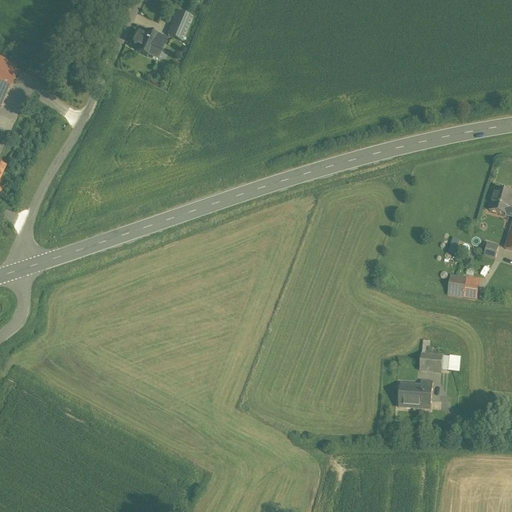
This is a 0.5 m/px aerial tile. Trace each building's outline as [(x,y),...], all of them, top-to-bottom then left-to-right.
[(191,19),(178,14),(169,36),(182,41),(191,19)] [(165,43),(144,34),(136,52),(153,60),(157,52),(160,54),(165,43)] [(0,106),(1,107),(0,107),(1,107),(6,98),(5,98),(9,89),(10,90),(14,80),(13,80),(5,76),(5,75),(4,75),(0,73),(0,106)] [(511,203),(511,194),(497,190),(490,213),(511,219),(511,212),(510,211),(511,203)] [(455,238),(450,252),(458,255),(462,240),(455,238)] [(488,244),(485,256),(496,259),(499,247),(488,244)] [(448,297),(464,299),(465,290),(466,283),(450,281),(448,297)] [(465,290),(464,299),(478,301),(479,292),(465,290)] [(444,358),(422,356),(420,372),(442,374),(444,358)] [(421,388),(401,387),(399,408),(431,410),(433,383),(421,382),(421,388)]
